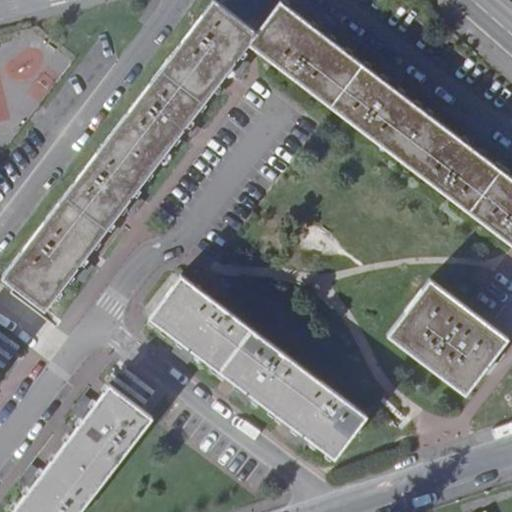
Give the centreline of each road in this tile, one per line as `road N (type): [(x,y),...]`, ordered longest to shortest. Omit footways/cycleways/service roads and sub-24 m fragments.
road 1 (residential): [(340,0),(511,136)]
road 2 (unclassified): [(511,448),(314,511)]
